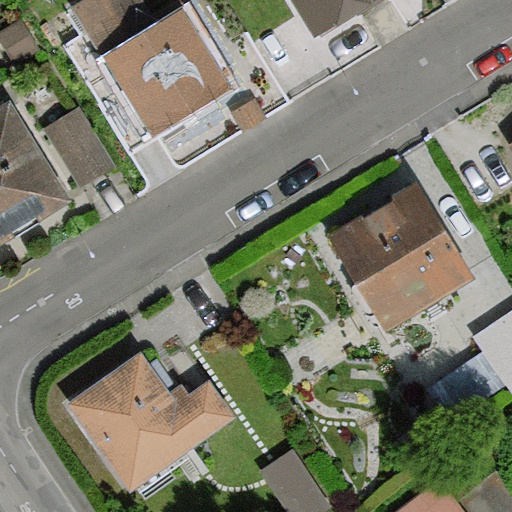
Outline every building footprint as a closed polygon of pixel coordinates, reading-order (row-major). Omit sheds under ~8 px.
[(83,38),(68,47),(131,152),(157,137),(171,128),(168,122),(225,88),(197,42),(208,36),(186,0),(177,0),(150,16),(140,0),(92,0),(69,14),(83,38)] [(292,0),(314,35),(370,0),(292,0)] [(0,241),(68,199),(7,100),(0,104),(0,241)] [(80,111),(44,132),(78,190),(114,169),(80,111)] [(470,274),(413,183),(329,236),(385,326),(470,274)] [(511,312),(443,352),(470,399),(510,377),(511,379),(511,312)] [(166,396),(138,356),(68,405),(128,489),(230,417),(206,384),(188,397),(180,387),(166,396)] [(302,442),(270,457),(295,511),(314,511),(331,505),(302,442)]
